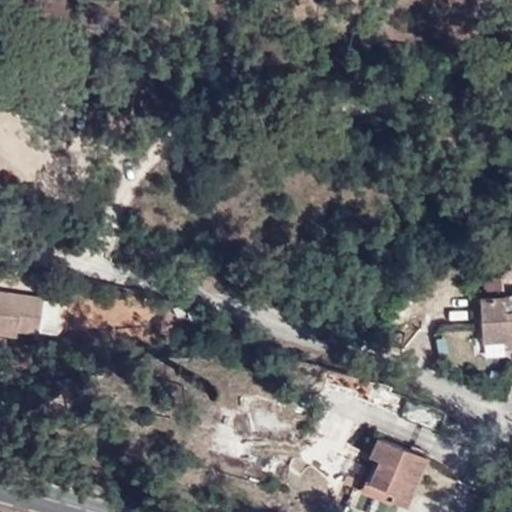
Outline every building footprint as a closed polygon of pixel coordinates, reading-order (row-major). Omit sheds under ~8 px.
[(0,334),(19,337),(20,330),(39,333),(44,297),(0,290),(0,334)] [(511,296),(482,299),(484,342),(508,341),(511,340),(511,296)] [(44,297),(39,333),(55,335),(60,300),(44,297)] [(451,339),(451,360),(468,360),(469,339),(451,339)] [(442,434),(449,416),(411,399),(403,417),(442,434)] [(259,425),(287,429),(289,413),(262,409),(259,425)] [(0,435),(8,438),(14,420),(0,414),(0,435)] [(410,506),(430,457),(382,438),(374,456),(383,460),(374,482),(374,483),(397,493),(394,499),(395,500),(410,506)] [(393,503),(395,500),(394,499),(397,493),(374,483),(374,482),(368,480),(364,491),(393,503)]
